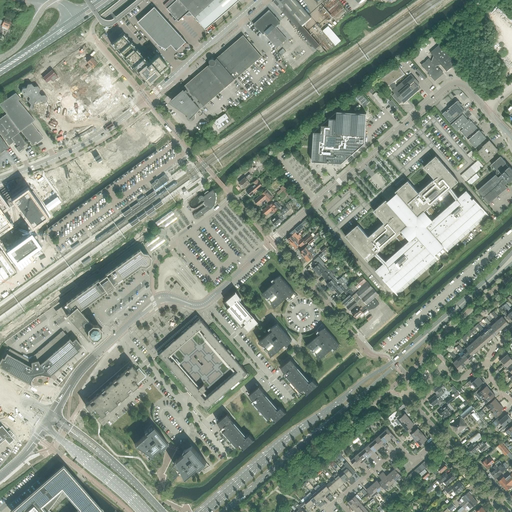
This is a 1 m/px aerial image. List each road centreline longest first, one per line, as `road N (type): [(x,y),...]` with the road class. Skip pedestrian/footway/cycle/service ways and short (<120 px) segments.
road 1 (secondary): [(511,252),(397,357),(292,433),(204,511)]
road 2 (secondary): [(224,511),(511,262)]
road 3 (residential): [(271,241),(452,83),(465,85),(487,110)]
road 4 (track): [(189,149),(214,148),(421,0)]
road 5 (tertiary): [(0,180),(100,134),(146,99)]
road 6 (tertiary): [(146,99),(258,0)]
road 7 (secondary): [(161,511),(53,417)]
road 8 (residential): [(339,501),(399,449),(414,461),(442,438)]
road 9 (secondary): [(46,428),(144,511)]
